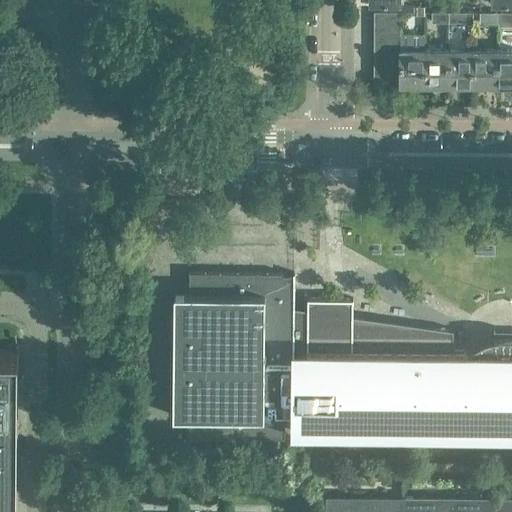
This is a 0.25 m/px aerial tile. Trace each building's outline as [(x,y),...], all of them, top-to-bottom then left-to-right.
[(373,11),(373,22),(399,22),(399,11),(373,11)] [(430,11),(430,22),(447,22),(447,11),(430,11)] [(447,11),(447,22),(464,22),(464,11),(447,11)] [(495,22),(495,12),(478,11),(478,21),(495,22)] [(511,18),(511,11),(495,12),(495,22),(511,22),(511,18)] [(373,34),(399,34),(399,22),(373,22),(373,34)] [(399,46),(399,34),(373,34),(373,46),(399,46)] [(399,57),(399,49),(399,46),(373,46),(373,57),(399,57)] [(399,49),(399,57),(399,69),(399,83),(399,84),(423,84),(423,49),(399,49)] [(423,84),(447,84),(447,49),(423,49),(423,84)] [(447,49),(447,84),(471,84),(471,49),(447,49)] [(471,84),(495,84),(495,49),(471,49),(471,84)] [(511,49),(495,49),(495,84),(511,84),(511,49)] [(373,69),(399,69),(399,57),(373,57),(373,69)] [(183,80),(197,80),(197,58),(183,58),(183,80)] [(373,83),(399,83),(399,69),(373,69),(373,83)] [(175,292),(173,415),(188,415),(188,436),(284,437),(285,415),(292,416),(291,431),(409,433),(409,430),(420,430),(420,433),(511,433),(511,331),(494,331),(494,337),(488,338),(483,340),(478,343),(473,345),(468,349),(468,350),(453,350),(454,329),(353,315),(353,298),(307,297),(307,308),(298,307),(294,306),(295,272),(189,271),(189,292),(175,292)] [(8,347),(0,346),(0,511),(7,511),(8,404),(20,404),(21,375),(8,375),(8,347)] [(402,511),(403,496),(326,496),(325,511),(402,511)] [(480,511),(480,497),(403,496),(402,511),(480,511)] [(511,511),(511,496),(480,497),(480,511),(511,511)]
